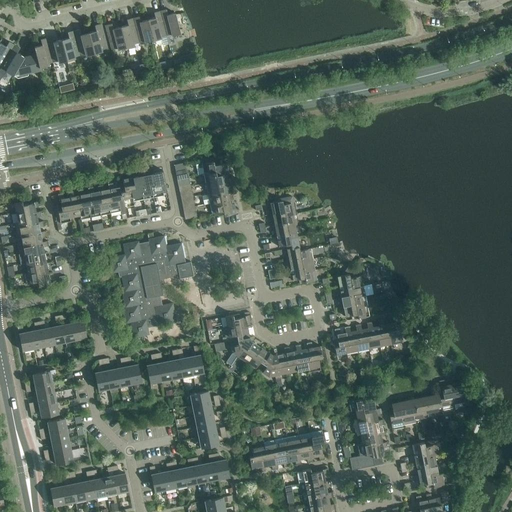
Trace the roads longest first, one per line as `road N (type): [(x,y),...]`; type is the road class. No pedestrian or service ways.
road 1 (secondary): [(0,167),(289,105)]
road 2 (secondary): [(289,105),(0,145)]
road 3 (secondary): [(289,105),(511,51)]
road 4 (residential): [(129,451),(96,420),(86,367),(99,348),(90,299),(77,293)]
road 5 (residential): [(177,221),(192,236),(249,228),(263,300)]
road 6 (tertiary): [(32,511),(2,363)]
road 7 (residential): [(338,478),(394,467),(400,499),(344,510)]
road 8 (residential): [(135,0),(33,26),(19,21),(12,0)]
road 9 (residential): [(263,300),(258,308),(269,337),(319,332),(316,298),(303,290)]
